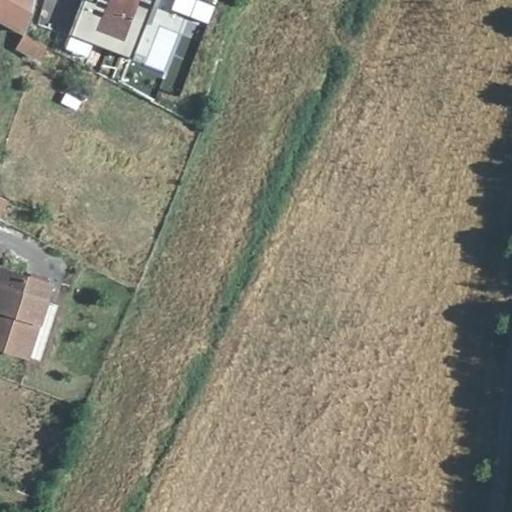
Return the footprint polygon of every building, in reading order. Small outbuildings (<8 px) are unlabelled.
[(0,0),(0,22),(22,34),(32,0),(0,0)] [(138,60),(155,0),(97,0),(97,3),(86,0),(82,0),(71,40),(138,60)] [(44,46),(23,35),(16,47),(37,59),(44,46)] [(1,272),(0,274),(0,349),(27,358),(43,303),(49,286),(1,272)] [(57,307),(43,303),(27,358),(41,362),(57,307)]
